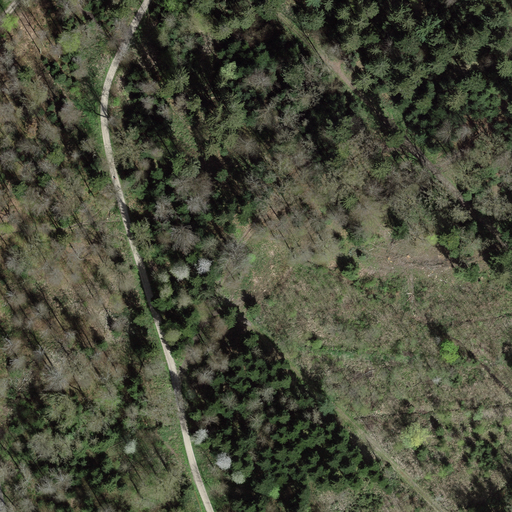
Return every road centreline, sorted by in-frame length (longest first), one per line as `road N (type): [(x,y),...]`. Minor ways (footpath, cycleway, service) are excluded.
road 1 (track): [(147,0),(120,48),(104,126),(140,273),(216,511)]
road 2 (track): [(253,0),(511,271)]
